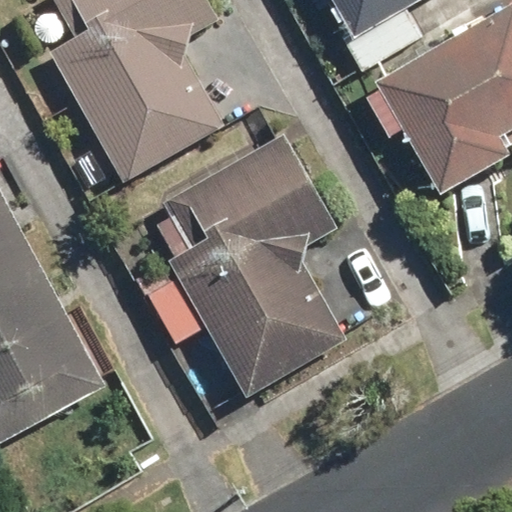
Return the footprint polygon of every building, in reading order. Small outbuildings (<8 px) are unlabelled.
[(48,0),(72,41),(48,55),(122,182),(221,125),(184,63),(191,35),(216,21),(203,0),(48,0)] [(332,0),(356,38),(342,46),(359,73),(419,36),(403,10),(419,0),(332,0)] [(511,131),(511,0),(373,81),(379,91),(364,100),(387,139),(401,131),(439,197),(510,155),(500,139),(511,131)] [(173,344),(203,328),(240,390),(339,333),(302,271),(309,243),(334,229),(279,135),(163,202),(190,248),(166,262),(175,279),(146,295),(173,344)] [(0,445),(104,390),(0,195),(0,445)]
